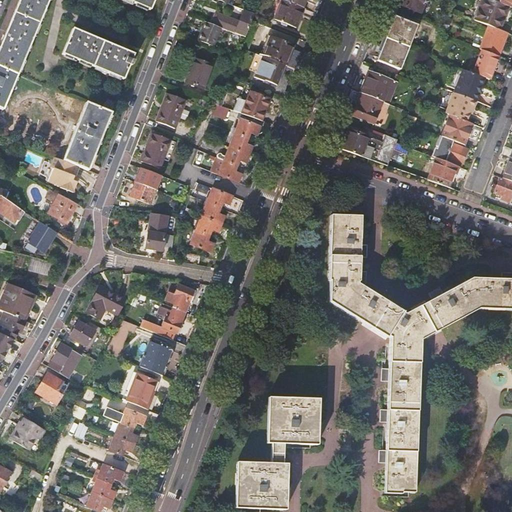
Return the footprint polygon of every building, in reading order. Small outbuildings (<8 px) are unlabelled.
[(19,0),(0,45),(0,109),(3,111),(48,0),(19,0)] [(125,0),(150,10),(154,0),(125,0)] [(282,0),(280,0),(274,16),(295,25),(302,8),(299,6),(282,0)] [(401,0),(400,4),(421,12),(425,0),(401,0)] [(506,6),(490,0),(480,0),(472,20),(488,26),(491,28),(498,30),(506,6)] [(216,12),(211,24),(221,27),(244,36),(253,13),(243,10),(239,21),(216,12)] [(394,17),(377,60),(400,69),(417,26),(394,17)] [(213,46),(221,27),(211,24),(204,21),(198,40),(203,42),(206,43),(213,46)] [(440,28),(434,25),(431,36),(436,38),(440,28)] [(491,28),(488,26),(479,50),(481,51),(497,57),(506,33),(498,30),(491,28)] [(134,54),(72,29),(62,54),(124,79),(130,65),(131,66),(131,65),(132,65),(133,64),(134,61),(132,60),(134,54)] [(198,40),(186,36),(182,49),(208,59),(211,49),(205,47),(206,43),(203,42),(198,40)] [(263,56),(284,65),(286,65),(293,47),(270,37),(263,56)] [(441,39),(436,38),(432,48),(440,52),(443,44),(439,43),(441,39)] [(497,57),(481,51),(473,74),(489,80),(497,57)] [(284,65),(263,56),(254,78),(276,86),(284,65)] [(211,65),(194,58),(185,82),(203,88),(211,65)] [(473,74),(462,70),(453,93),(475,101),(479,93),(480,94),(483,86),(482,86),(485,78),(473,74)] [(391,80),(369,72),(353,111),(375,120),(382,102),(391,80)] [(391,80),(382,102),(389,105),(398,83),(391,80)] [(453,92),(444,114),(448,116),(465,122),(468,114),(470,109),(473,108),(475,101),(453,93),(453,92)] [(206,101),(218,106),(221,98),(209,93),(206,101)] [(166,94),(156,121),(174,128),(178,119),(184,121),(191,103),(166,94)] [(237,98),(233,111),(261,121),(268,101),(249,94),(246,101),(237,98)] [(103,109),(110,112),(114,103),(106,99),(103,109)] [(216,114),(219,106),(218,106),(206,101),(203,109),(216,114)] [(88,171),(112,113),(110,112),(103,109),(86,103),(62,161),(78,167),(88,171)] [(408,112),(404,122),(422,129),(425,123),(410,117),(413,111),(409,109),(408,112)] [(448,116),(441,136),(464,145),(472,125),(465,122),(448,116)] [(239,119),(217,174),(238,183),(241,174),(234,172),(239,160),(245,162),(252,146),(245,143),(249,132),(257,135),(260,127),(239,119)] [(349,130),(341,149),(387,166),(390,161),(394,150),(394,148),(396,144),(397,140),(384,134),(381,142),(349,130)] [(151,132),(140,160),(158,168),(169,140),(151,132)] [(464,145),(441,136),(437,149),(434,148),(431,157),(434,158),(440,161),(456,167),(458,163),(461,164),(466,150),(463,148),(464,145)] [(211,147),(198,142),(195,149),(208,154),(211,147)] [(394,148),(394,150),(405,154),(407,148),(396,144),(394,148)] [(511,158),(509,157),(501,177),(511,181),(511,158)] [(72,181),(78,167),(62,161),(54,158),(52,165),(53,169),(48,181),(60,187),(60,188),(73,193),(77,183),(72,181)] [(440,161),(434,158),(426,180),(446,187),(451,174),(454,175),(457,167),(456,167),(440,161)] [(160,175),(140,168),(137,176),(144,178),(141,184),(139,190),(132,187),(129,195),(149,203),(150,199),(154,189),(160,175)] [(511,181),(501,177),(499,177),(493,193),(500,196),(499,199),(511,203),(511,181)] [(174,194),(181,197),(185,186),(179,183),(174,194)] [(212,188),(190,244),(210,252),(213,244),(207,241),(211,229),(218,232),(224,216),(218,213),(222,202),(229,204),(232,196),(212,188)] [(76,204),(58,195),(48,214),(66,224),(76,204)] [(24,212),(0,196),(0,209),(16,219),(18,220),(24,212)] [(181,201),(174,198),(171,205),(178,208),(181,201)] [(16,219),(0,209),(0,212),(14,222),(16,219)] [(166,215),(150,213),(144,248),(161,250),(166,215)] [(360,217),(331,216),(328,302),(389,340),(389,357),(387,418),(385,478),(385,492),(402,492),(402,491),(415,491),(420,341),(475,310),(511,311),(511,280),(500,280),(471,278),(452,288),(415,309),(406,314),(381,299),(358,285),(359,275),(360,217)] [(56,232),(40,222),(25,247),(30,249),(33,245),(41,250),(48,240),(50,241),(56,232)] [(52,262),(20,254),(17,267),(48,275),(52,262)] [(0,311),(5,313),(24,322),(34,297),(7,285),(0,302),(0,311)] [(195,292),(178,285),(174,295),(169,293),(165,301),(174,305),(172,311),(162,307),(159,316),(165,318),(162,328),(178,334),(183,324),(182,322),(190,303),(191,302),(195,292)] [(124,298),(100,286),(84,311),(99,320),(105,308),(116,314),(124,298)] [(24,322),(5,313),(0,322),(0,334),(13,341),(18,332),(20,333),(25,323),(24,322)] [(123,320),(105,352),(119,357),(129,331),(135,333),(138,326),(123,320)] [(78,321),(69,336),(86,346),(95,331),(78,321)] [(0,362),(1,361),(2,361),(6,355),(5,355),(13,341),(0,334),(0,362)] [(155,343),(146,368),(162,374),(167,363),(168,363),(173,350),(155,343)] [(61,345),(48,367),(67,379),(80,356),(61,345)] [(135,371),(125,400),(148,408),(156,387),(153,386),(156,379),(135,371)] [(46,374),(35,393),(55,404),(65,385),(46,374)] [(317,399),(270,397),(269,444),(271,444),(270,463),(240,462),(238,508),(283,510),(284,485),(285,463),(283,463),(284,444),(315,446),(316,422),(317,399)] [(145,416),(125,409),(109,450),(122,455),(124,449),(131,451),(137,436),(131,433),(135,421),(142,424),(145,416)] [(13,430),(9,439),(28,450),(35,437),(39,439),(44,430),(23,418),(16,431),(13,430)] [(80,422),(75,435),(82,438),(88,425),(80,422)] [(124,471),(103,464),(86,506),(100,511),(102,505),(109,507),(116,491),(109,489),(113,478),(120,480),(124,471)] [(0,490),(10,472),(0,466),(0,490)]
